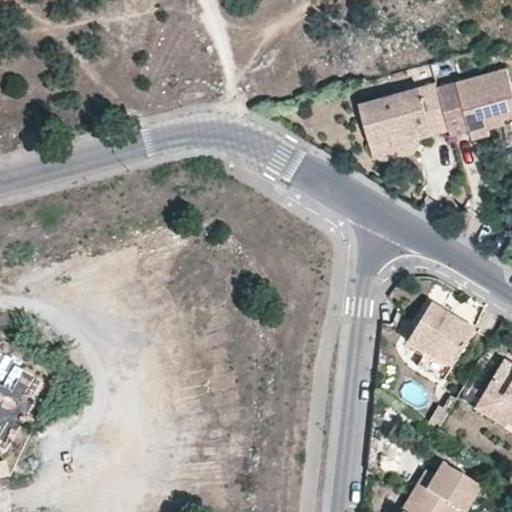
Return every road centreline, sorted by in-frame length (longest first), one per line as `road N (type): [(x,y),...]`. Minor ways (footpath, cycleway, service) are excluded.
road 1 (residential): [(0,181),(176,132),(225,128),(386,216)]
road 2 (residential): [(340,511),(365,272),(386,216)]
road 3 (residential): [(386,216),(511,294)]
road 4 (track): [(232,72),(341,0)]
